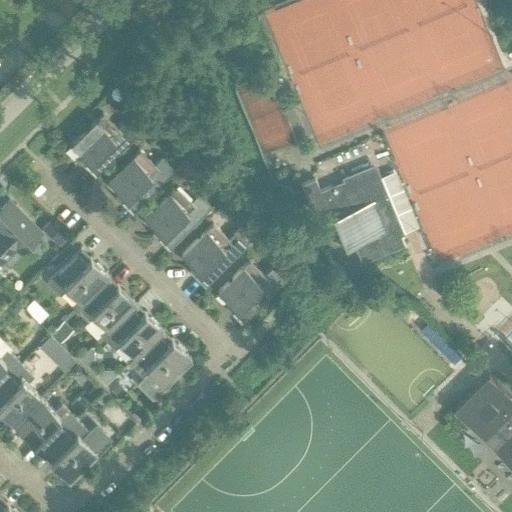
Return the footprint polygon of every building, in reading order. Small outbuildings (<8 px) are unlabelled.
[(139,128),(152,115),(137,100),(124,113),(139,128)] [(102,111),(71,143),(88,161),(84,165),(94,175),(138,132),(124,118),(117,126),(102,111)] [(121,202),(131,212),(174,169),(161,155),(153,162),(139,148),(108,180),(125,197),(121,202)] [(405,244),(373,168),(320,190),(315,178),(301,183),(312,211),(323,219),(324,221),(331,217),(344,247),(354,243),(362,262),(405,244)] [(224,192),(215,183),(209,189),(218,198),(224,192)] [(158,238),(168,249),(211,206),(197,192),(190,199),(176,185),(144,217),(162,234),(158,238)] [(0,259),(2,261),(15,247),(19,251),(40,230),(9,198),(0,206),(0,259)] [(49,217),(41,225),(51,234),(60,243),(67,235),(58,226),(49,217)] [(194,275),(205,286),(248,242),(234,229),(227,236),(213,222),(181,253),(198,271),(194,275)] [(74,307),(108,273),(96,261),(93,265),(77,249),(46,280),(60,293),(67,286),(80,299),(73,306),(74,307)] [(59,249),(49,259),(55,265),(65,255),(59,249)] [(293,270),(298,264),(290,255),(284,261),(293,270)] [(241,322),(285,279),(271,266),(264,273),(249,258),(218,290),(235,308),(231,312),(241,322)] [(351,261),(338,266),(343,278),(356,273),(351,261)] [(101,335),(135,301),(123,289),(120,292),(106,278),(109,274),(108,273),(74,307),(87,321),(94,314),(107,326),(100,334),(101,335)] [(128,362),(162,328),(150,316),(147,319),(133,305),(136,302),(135,301),(101,335),(115,348),(122,341),(135,354),(127,361),(128,362)] [(63,319),(52,330),(60,339),(72,327),(63,319)] [(167,384),(165,382),(190,356),(178,343),(174,346),(160,332),(163,329),(162,328),(128,362),(142,375),(137,379),(155,396),(167,384)] [(449,342),(442,349),(457,364),(464,357),(449,342)] [(0,381),(20,361),(7,348),(0,355),(0,354),(0,381)] [(66,349),(55,360),(64,369),(73,361),(73,357),(66,349)] [(14,422),(40,395),(27,381),(34,374),(20,361),(0,381),(0,402),(5,407),(2,410),(14,422)] [(76,361),(68,369),(72,374),(79,374),(83,369),(76,361)] [(101,367),(96,373),(106,383),(117,371),(113,367),(101,367)] [(511,394),(490,373),(487,375),(455,408),(481,434),(511,462),(511,394)] [(114,377),(107,383),(116,392),(123,386),(114,377)] [(102,388),(95,395),(102,402),(109,395),(102,388)] [(44,446),(75,415),(61,402),(54,409),(40,395),(14,422),(26,434),(29,431),(44,446)] [(94,423),(88,429),(75,415),(44,446),(59,461),(56,465),(69,477),(95,451),(97,454),(111,440),(94,423)] [(0,499),(0,511),(18,511),(13,507),(10,510),(0,499)]
